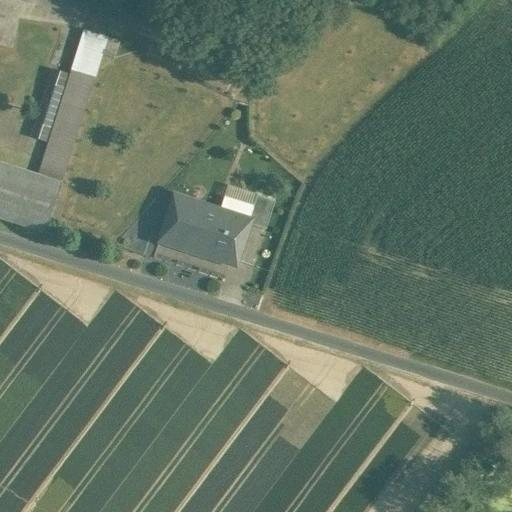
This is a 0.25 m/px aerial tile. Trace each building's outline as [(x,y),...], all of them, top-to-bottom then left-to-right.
[(43,157),(66,164),(101,54),(113,58),(118,41),(83,30),(70,74),(48,142),(43,157)] [(101,54),(66,164),(97,174),(131,64),(113,58),(101,54)] [(49,67),(27,136),(48,142),(70,74),(49,67)] [(66,164),(43,157),(37,175),(60,182),(66,164)] [(37,175),(0,163),(0,218),(44,233),(60,182),(37,175)] [(255,195),(247,219),(249,220),(247,224),(264,230),(274,201),(255,195)] [(207,209),(174,198),(175,196),(173,196),(159,241),(191,252),(192,248),(228,259),(234,239),(242,242),(247,224),(249,220),(247,219),(208,207),(207,209)]
